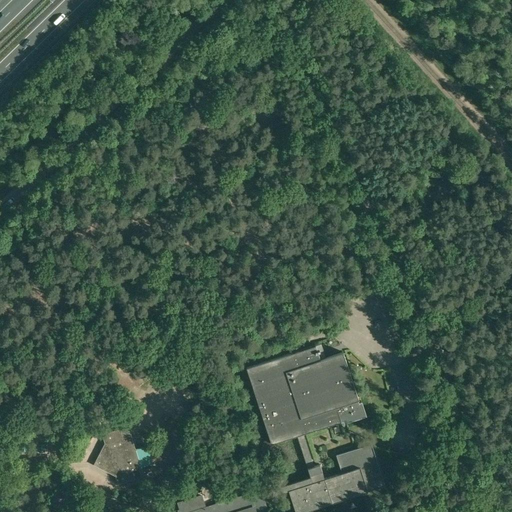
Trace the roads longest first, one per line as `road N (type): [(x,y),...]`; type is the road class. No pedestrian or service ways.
road 1 (unclassified): [(507,511),(281,0)]
road 2 (unclassified): [(0,208),(224,0)]
